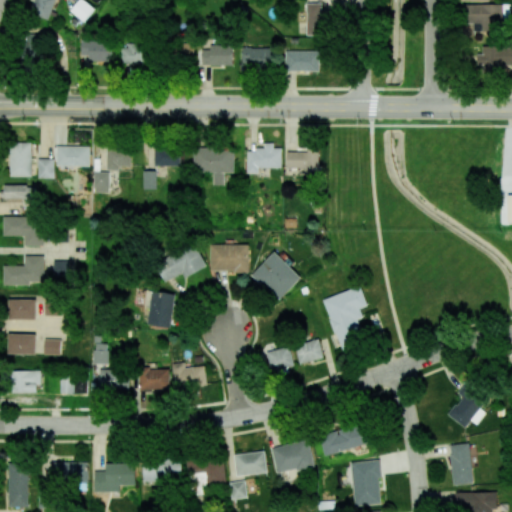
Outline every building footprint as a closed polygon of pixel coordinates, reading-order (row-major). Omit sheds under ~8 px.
[(32,0),(32,1),(34,1),(30,13),(48,19),(54,0),(32,0)] [(80,0),(71,10),(84,21),(95,9),(85,0),(80,0)] [(306,35),(326,35),(327,3),(306,3),(306,35)] [(503,4),(464,4),(464,23),(473,23),(473,31),(503,31),(503,4)] [(42,39),(26,37),(22,62),(38,64),(42,39)] [(88,61),(111,61),(111,40),(80,40),(81,55),(88,55),(88,61)] [(194,43),(173,42),(172,59),(193,61),(194,43)] [(121,64),(147,63),(147,43),(121,44),(121,64)] [(201,65),(232,66),(233,45),(210,44),(209,49),(202,49),(201,65)] [(511,67),(511,45),(482,47),(482,54),(478,54),(478,68),(511,67)] [(242,66),(271,67),(272,48),(243,47),(242,66)] [(319,50),(285,50),(285,70),(319,71),(319,50)] [(31,177),(32,142),(10,142),(9,176),(31,177)] [(90,146),(56,146),(56,166),(90,166),(90,146)] [(154,166),(180,165),(180,147),(154,148),(154,166)] [(234,172),(234,148),(193,147),(193,172),(213,172),(213,185),(224,185),(224,172),(234,172)] [(107,168),(132,168),(131,149),(106,150),(107,168)] [(247,150),(247,173),(258,173),(258,168),(281,167),(281,149),(247,150)] [(286,171),(310,172),(311,167),(319,168),(320,151),(287,149),(286,171)] [(54,159),(38,158),(37,178),(54,178),(54,159)] [(156,171),(143,170),(143,188),(156,189),(156,171)] [(93,192),(108,192),(108,171),(93,171),(93,192)] [(24,236),(24,245),(42,246),(43,217),(4,216),(3,236),(24,236)] [(184,278),(206,266),(195,243),(155,264),(164,282),(182,273),(184,278)] [(248,271),(248,245),(210,244),(209,271),(248,271)] [(301,277),(274,251),(251,274),(279,300),(301,277)] [(3,283),(43,284),(44,256),(25,255),(24,265),(3,265),(3,283)] [(68,261),(53,261),(53,277),(68,277),(68,261)] [(322,299),(340,348),(364,340),(357,319),(362,317),(359,308),(367,305),(360,286),(322,299)] [(175,294),(152,290),(146,324),(170,328),(175,294)] [(36,299),(8,299),(8,319),(36,319),(36,299)] [(36,334),(8,333),(7,353),(35,354),(36,334)] [(299,364),(323,357),(318,338),(294,345),(299,364)] [(43,354),(60,355),(61,339),(44,339),(43,354)] [(92,363),(108,363),(108,342),(93,342),(92,363)] [(267,351),(271,371),(294,366),(290,346),(267,351)] [(205,365),(185,367),(184,362),(172,363),(175,388),(207,384),(205,365)] [(169,389),(169,369),(156,369),(156,363),(139,363),(140,389),(169,389)] [(100,369),(99,389),(129,389),(130,370),(100,369)] [(40,392),(39,370),(3,371),(4,392),(40,392)] [(60,393),(74,393),(75,378),(61,378),(60,393)] [(476,424),(490,408),(463,387),(458,393),(462,396),(448,414),(465,428),(471,420),(476,424)] [(323,452),(369,445),(366,425),(320,432),(323,452)] [(314,465),(308,439),(271,448),(277,474),(314,465)] [(473,482),(468,443),(449,445),(454,485),(473,482)] [(236,475),(267,472),(265,451),(234,454),(236,475)] [(226,483),(224,457),(186,461),(188,474),(207,473),(208,485),(226,483)] [(183,481),(181,460),(143,461),(144,483),(183,481)] [(354,506),(381,504),(378,460),(351,461),(354,506)] [(88,462),(53,461),(53,480),(88,481),(88,462)] [(120,491),(119,485),(136,484),(135,462),(105,463),(106,471),(94,471),(94,492),(120,491)] [(8,507),(28,507),(29,463),(9,463),(8,507)] [(247,497),(245,480),(229,482),(232,499),(247,497)] [(455,492),(456,509),(471,508),(471,511),(495,511),(495,491),(455,492)]
